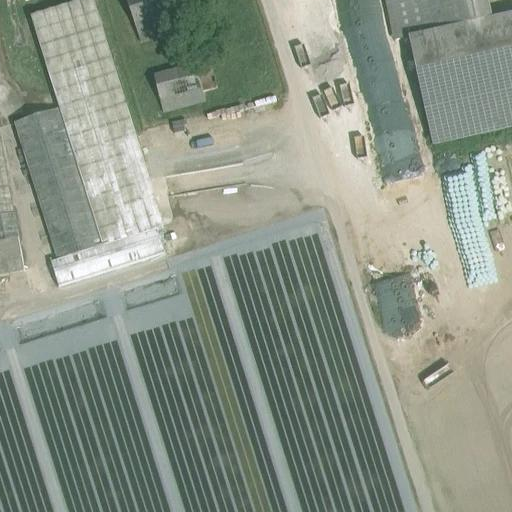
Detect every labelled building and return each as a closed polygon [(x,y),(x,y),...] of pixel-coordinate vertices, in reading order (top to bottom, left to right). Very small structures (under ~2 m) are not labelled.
[(165,229),(93,0),(89,0),(31,18),(60,111),(59,111),(102,249),(157,232),(165,229)] [(189,0),(126,0),(135,28),(150,23),(193,10),(189,0)] [(373,204),(317,0),(312,0),(293,5),(349,211),(373,204)] [(406,124),(382,5),(346,12),(370,132),(406,124)] [(193,10),(150,23),(155,39),(198,26),(193,10)] [(511,16),(409,39),(433,146),(511,128),(511,16)] [(150,23),(135,28),(141,44),(155,39),(150,23)] [(211,64),(196,67),(203,94),(218,90),(211,64)] [(196,67),(154,78),(163,114),(205,103),(203,94),(196,67)] [(59,111),(15,125),(58,263),(102,249),(59,111)] [(0,134),(0,218),(15,215),(0,134)] [(401,269),(399,211),(363,213),(366,270),(401,269)] [(15,215),(0,218),(0,277),(25,273),(15,215)] [(58,263),(52,265),(59,289),(165,255),(157,232),(58,263)] [(456,317),(463,337),(476,333),(469,312),(456,317)]
